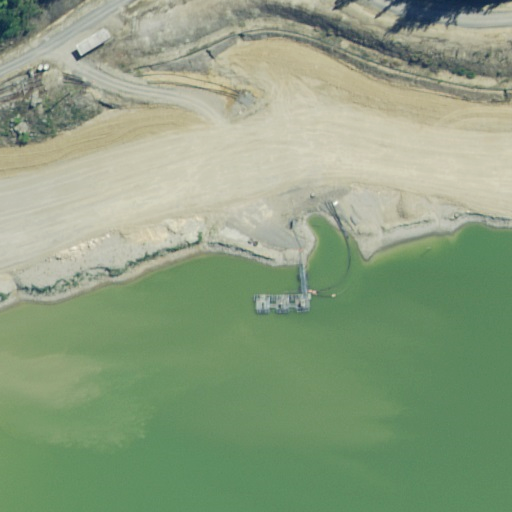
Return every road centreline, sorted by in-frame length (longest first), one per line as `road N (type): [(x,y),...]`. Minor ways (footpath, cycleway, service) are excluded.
road 1 (track): [(0,257),(123,228),(210,186),(291,166),(453,169),(511,182)]
road 2 (track): [(0,67),(121,0)]
road 3 (track): [(389,0),(468,17),(511,12)]
